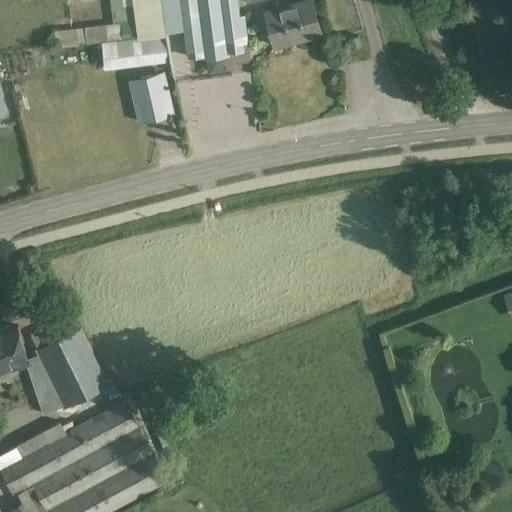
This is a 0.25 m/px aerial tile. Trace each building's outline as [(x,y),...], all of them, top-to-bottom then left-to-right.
[(57,31),(57,41),(55,41),(56,45),(56,48),(102,41),(105,67),(168,61),(165,31),(161,0),(132,0),(136,20),(112,23),(84,27),(85,27),(71,29),(57,31)] [(181,0),(189,51),(241,44),(244,44),(243,42),(248,42),(245,16),(242,16),(240,16),(240,15),(237,0),(181,0)] [(312,0),(304,0),(266,11),(276,46),(322,33),(312,0)] [(359,35),(350,38),(353,48),(362,45),(359,35)] [(163,77),(130,85),(138,122),(159,118),(171,115),(163,77)] [(511,293),(503,297),(510,317),(511,315),(511,293)] [(29,360),(28,358),(17,324),(0,329),(0,369),(26,361),(29,360)] [(29,360),(26,361),(44,414),(64,405),(66,408),(110,385),(82,326),(49,341),(33,349),(36,355),(28,358),(29,360)] [(8,462),(0,466),(0,467),(14,494),(33,483),(48,511),(110,511),(168,481),(154,454),(163,450),(144,411),(134,416),(126,400),(118,403),(113,393),(92,403),(92,405),(65,421),(63,418),(2,452),(8,462)] [(43,511),(32,496),(11,510),(11,511),(43,511)]
